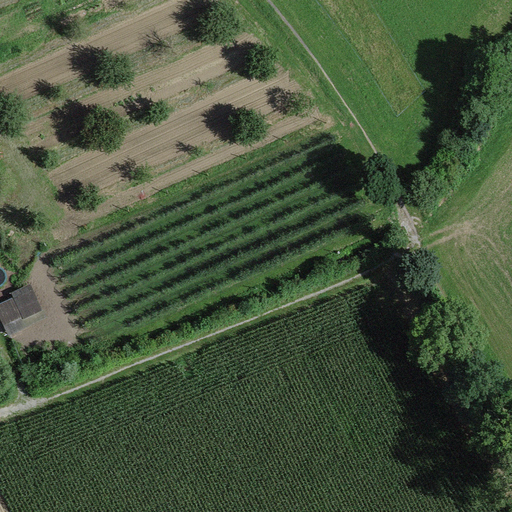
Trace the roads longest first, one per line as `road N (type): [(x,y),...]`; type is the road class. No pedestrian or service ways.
road 1 (track): [(258,0),(314,68),(511,395)]
road 2 (track): [(413,232),(235,327),(0,422)]
